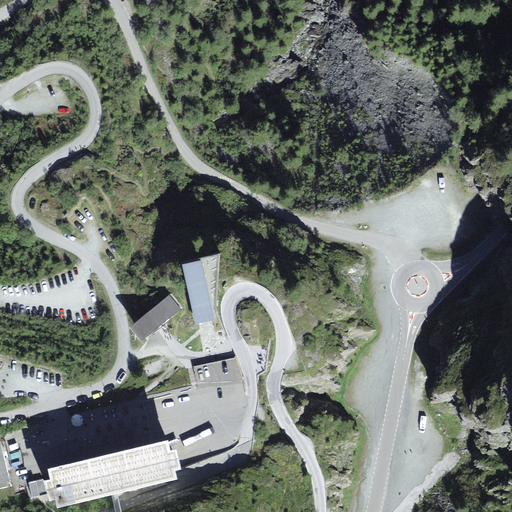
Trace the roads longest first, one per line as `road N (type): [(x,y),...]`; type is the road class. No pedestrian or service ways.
road 1 (tertiary): [(320,511),(314,471),(273,394),(283,345),(274,308),(250,289),(235,292),(227,306),(250,375),(251,408)]
road 2 (tertiary): [(414,304),(373,511)]
